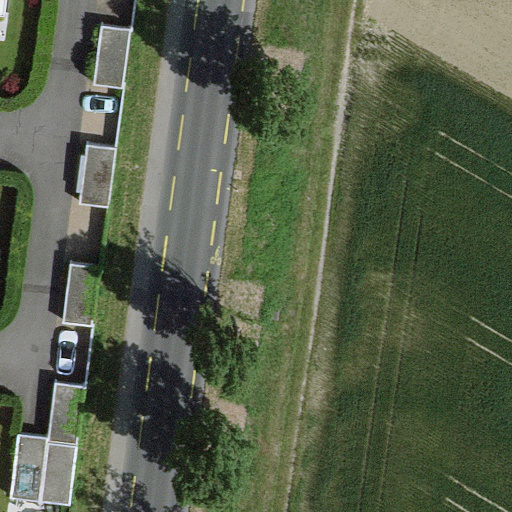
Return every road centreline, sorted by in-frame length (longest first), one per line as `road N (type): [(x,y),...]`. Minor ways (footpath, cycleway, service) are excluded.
road 1 (secondary): [(157,511),(230,0)]
road 2 (track): [(337,0),(272,511)]
